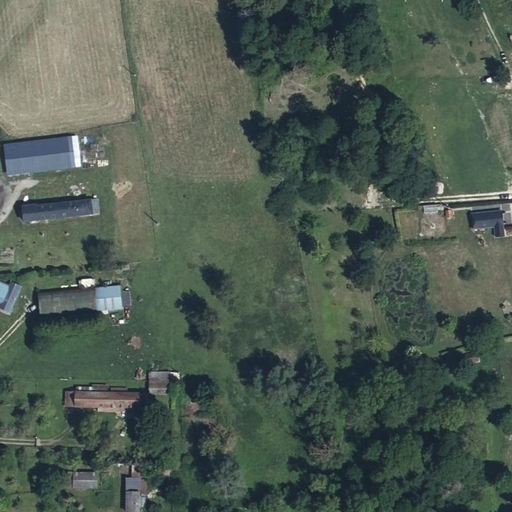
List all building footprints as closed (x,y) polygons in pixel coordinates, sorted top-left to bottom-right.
[(32,163),(33,170),(75,165),(74,157),(32,163)] [(75,165),(33,170),(16,173),(18,187),(93,178),(92,163),(75,165)] [(27,208),(28,216),(49,214),(49,220),(70,218),(70,211),(87,209),(87,206),(93,206),(92,201),(27,208)] [(49,214),(28,216),(30,235),(105,228),(104,214),(102,204),(93,206),(87,206),(87,209),(70,211),(70,218),(49,220),(49,214)] [(509,210),(485,212),(485,228),(510,227),(509,210)] [(485,228),(485,212),(477,212),(477,229),(485,228)] [(121,290),(121,305),(130,304),(129,290),(121,290)] [(10,298),(0,293),(0,307),(5,309),(10,298)] [(107,300),(51,299),(52,327),(107,327),(107,300)] [(148,386),(171,387),(172,371),(149,370),(148,386)] [(127,399),(126,392),(107,391),(107,398),(91,398),(91,411),(140,413),(141,400),(127,399)] [(78,411),(91,411),(91,398),(79,398),(78,411)] [(140,511),(141,502),(142,491),(143,476),(138,475),(137,490),(131,490),(130,511),(140,511)] [(100,482),(71,479),(70,492),(78,494),(98,495),(100,482)]
